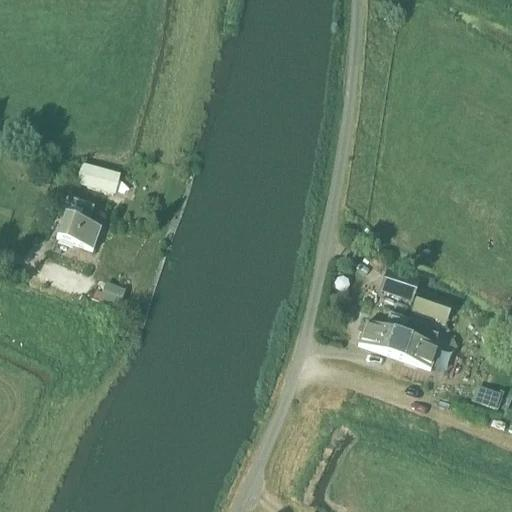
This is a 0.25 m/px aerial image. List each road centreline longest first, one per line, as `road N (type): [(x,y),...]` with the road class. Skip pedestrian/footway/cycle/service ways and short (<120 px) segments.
road 1 (unclassified): [(236,511),(298,360),(317,279),(355,0)]
road 2 (track): [(511,447),(296,365)]
